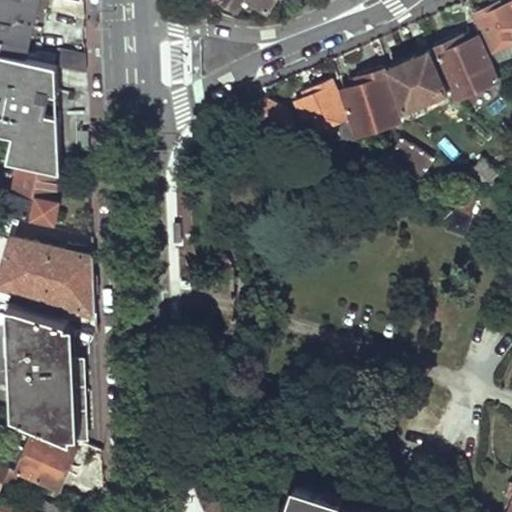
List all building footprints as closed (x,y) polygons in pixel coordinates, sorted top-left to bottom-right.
[(0,0),(0,50),(26,57),(38,0),(0,0)] [(53,0),(52,5),(85,12),(83,0),(53,0)] [(223,0),(238,8),(242,0),(250,5),(253,0),(259,0),(268,5),(272,4),(274,0),(223,0)] [(493,2),(476,9),(498,60),(511,54),(511,0),(495,8),(493,2)] [(455,36),(437,44),(459,93),(500,75),(481,33),(458,43),(455,36)] [(415,58),(392,67),(408,106),(449,89),(431,45),(413,53),(415,58)] [(60,49),(55,64),(60,66),(87,73),(86,56),(60,49)] [(0,157),(63,171),(60,66),(55,64),(26,57),(0,50),(0,157)] [(369,78),(346,87),(360,130),(405,116),(385,64),(367,71),(369,78)] [(298,100),(291,110),(297,117),(293,124),(317,138),(324,125),(346,113),(350,121),(341,125),(346,140),(361,142),(349,106),(334,77),(312,86),(315,93),(298,100)] [(267,94),(241,109),(288,133),(293,124),(297,117),(291,110),(271,98),(267,94)] [(402,138),(388,159),(419,179),(428,165),(433,157),(402,138)] [(433,157),(428,165),(444,170),(447,162),(435,153),(433,157)] [(488,161),(480,170),(490,179),(498,170),(488,161)] [(21,165),(8,216),(55,227),(61,199),(53,197),(58,173),(21,165)] [(453,210),(447,227),(465,234),(472,215),(470,215),(474,202),(459,197),(454,211),(453,210)] [(16,235),(0,277),(0,282),(97,312),(96,291),(94,254),(16,235)] [(69,321),(9,302),(16,413),(75,438),(74,425),(72,379),(69,321)] [(35,428),(17,470),(59,488),(76,446),(35,428)] [(0,463),(0,486),(4,478),(12,482),(17,470),(0,463)] [(299,479),(288,511),(400,511),(366,501),(364,507),(343,500),(345,494),(299,479)] [(0,508),(7,511),(33,511),(0,498),(0,508)] [(73,511),(41,499),(34,511),(73,511)]
